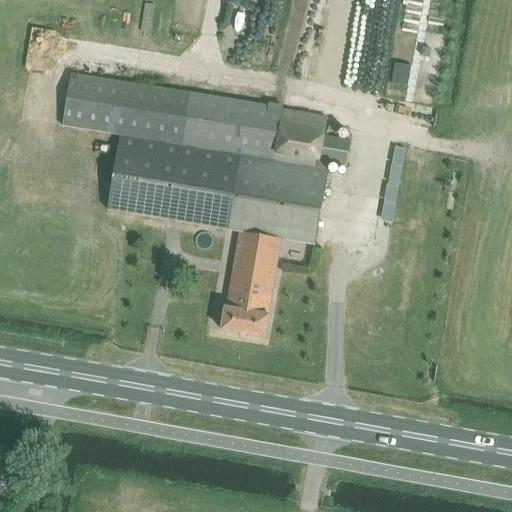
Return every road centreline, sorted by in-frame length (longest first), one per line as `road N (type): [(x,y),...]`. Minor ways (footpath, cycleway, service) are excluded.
road 1 (track): [(310,505),(328,422),(363,120),(194,66),(208,0)]
road 2 (secondary): [(511,455),(0,365)]
